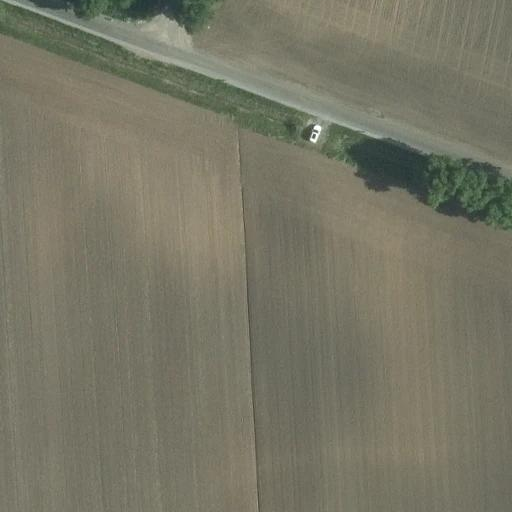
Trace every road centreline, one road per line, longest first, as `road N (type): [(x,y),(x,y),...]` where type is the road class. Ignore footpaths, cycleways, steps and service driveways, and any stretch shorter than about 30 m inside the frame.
road 1 (unclassified): [(511,180),(162,50)]
road 2 (unclassified): [(162,50),(24,0)]
